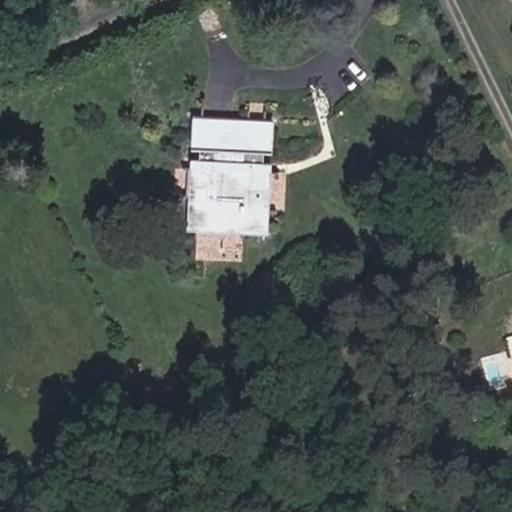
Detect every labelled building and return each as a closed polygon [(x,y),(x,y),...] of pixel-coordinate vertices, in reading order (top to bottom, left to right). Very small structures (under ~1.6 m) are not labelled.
[(273,117),(245,116),(206,114),(204,159),(211,159),(211,170),(203,170),(193,169),(192,199),(200,199),(199,234),(263,237),(266,173),(262,173),(262,162),(267,162),(267,155),(267,146),(271,147),(273,117)] [(211,170),(211,159),(204,159),(203,170),(211,170)] [(271,162),(267,162),(262,162),(262,173),(266,173),(271,173),(271,162)] [(178,165),(178,192),(189,192),(190,165),(178,165)] [(275,173),(271,173),(266,173),(263,237),(273,238),(275,173)]
